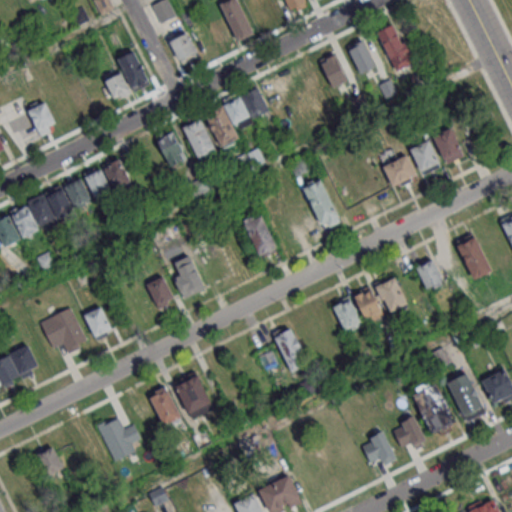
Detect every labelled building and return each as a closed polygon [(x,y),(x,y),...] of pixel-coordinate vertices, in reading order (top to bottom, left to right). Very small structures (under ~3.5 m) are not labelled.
[(94,0),(110,0),(114,6),(101,13),(94,0)] [(161,23),(173,16),(165,0),(161,0),(152,5),(161,23)] [(220,3),(226,0),(238,0),(255,33),(239,41),(220,3)] [(285,0),(305,0),(307,4),(291,11),(285,0)] [(70,12),(83,5),(90,18),(77,25),(70,12)] [(218,51),(214,43),(224,39),(226,44),(234,40),(222,14),(189,29),(201,58),(218,51)] [(376,32),(396,23),(414,60),(395,70),(376,32)] [(170,41),(187,32),(197,52),(179,61),(170,41)] [(347,47),(363,40),(375,65),(360,73),(347,47)] [(117,58),(134,50),(150,82),(133,91),(117,58)] [(319,59),(334,52),(347,79),(331,86),(319,59)] [(295,68),(307,91),(322,84),(310,61),(295,68)] [(105,80),(121,72),(131,93),(115,101),(105,80)] [(65,86),(79,115),(94,107),(81,79),(65,86)] [(291,104),(277,80),(261,88),(276,113),(291,104)] [(242,94),(258,86),(269,110),(253,118),(242,94)] [(224,104),(241,96),(250,115),(234,123),(224,104)] [(28,109),(45,101),(55,121),(47,125),(50,131),(41,135),(28,109)] [(205,113),(223,104),(239,137),(221,145),(205,113)] [(183,126),(202,117),(217,149),(199,158),(183,126)] [(433,136),(451,128),(464,155),(447,163),(433,136)] [(158,139),(174,132),(187,158),(171,165),(158,139)] [(410,148),(428,139),(442,165),(423,175),(410,148)] [(154,141),(167,166),(151,173),(138,148),(154,141)] [(383,165),(406,154),(416,173),(393,185),(383,165)] [(103,167),(120,158),(131,179),(113,188),(103,167)] [(354,174),(368,202),(390,192),(376,163),(354,174)] [(84,176),(101,168),(111,187),(93,196),(84,176)] [(65,185),(81,177),(90,197),(74,204),(65,185)] [(303,188),(321,179),(342,220),(324,229),(303,188)] [(46,195),(63,187),(72,205),(55,214),(46,195)] [(28,200),(44,192),(54,214),(38,222),(28,200)] [(11,213),(27,205),(39,229),(22,237),(11,213)] [(0,237),(0,219),(9,215),(21,237),(4,246),(0,237)] [(244,223),(262,215),(278,248),(260,257),(244,223)] [(511,244),(501,221),(511,215),(511,244)] [(457,244),(474,236),(490,268),(472,276),(457,244)] [(436,256),(454,247),(464,269),(446,278),(436,256)] [(36,256),(48,250),(54,264),(42,269),(36,256)] [(416,267),(433,258),(443,279),(426,288),(416,267)] [(176,267),(192,259),(205,285),(189,293),(186,288),(180,291),(175,280),(181,277),(176,267)] [(13,269),(26,263),(32,275),(19,281),(13,269)] [(146,284),(163,276),(173,297),(156,305),(146,284)] [(376,286),(396,276),(408,301),(388,311),(376,286)] [(138,318),(154,310),(142,286),(126,294),(138,318)] [(354,295),(371,286),(383,310),(366,319),(354,295)] [(333,306),(350,297),(363,322),(345,331),(333,306)] [(83,314),(100,305),(111,328),(94,336),(83,314)] [(39,321),(70,306),(87,340),(67,349),(63,341),(52,347),(39,321)] [(274,336),(291,328),(308,362),(291,370),(274,336)] [(11,353),(28,345),(39,370),(22,378),(11,353)] [(428,353),(443,346),(450,362),(435,369),(428,353)] [(0,376),(0,357),(10,353),(21,379),(4,386),(0,376)] [(481,380),(506,368),(511,380),(511,395),(494,405),(481,380)] [(447,382),(465,372),(483,406),(465,415),(447,382)] [(174,385),(198,373),(212,402),(189,414),(174,385)] [(412,394),(437,381),(456,420),(432,432),(412,394)] [(149,396),(167,387),(181,414),(162,423),(149,396)] [(129,406),(147,398),(157,421),(139,429),(129,406)] [(400,421),(413,414),(426,442),(413,448),(410,441),(399,446),(392,429),(402,424),(400,421)] [(130,442),(134,449),(112,459),(97,425),(119,415),(124,427),(134,423),(141,437),(130,442)] [(104,457),(90,427),(74,435),(88,464),(104,457)] [(370,437),(383,430),(396,458),(383,464),(379,457),(369,462),(361,445),(371,440),(370,437)] [(36,454),(52,445),(64,466),(48,475),(36,454)] [(270,511),(258,489),(290,473),(301,496),(270,511)] [(162,486),(168,498),(155,505),(148,493),(162,486)] [(507,511),(500,497),(511,491),(511,511),(507,511)] [(238,511),(234,503),(254,493),(263,511),(238,511)] [(467,506),(469,511),(500,511),(493,497),(483,503),(481,499),(467,506)] [(207,511),(226,503),(230,511),(207,511)]
